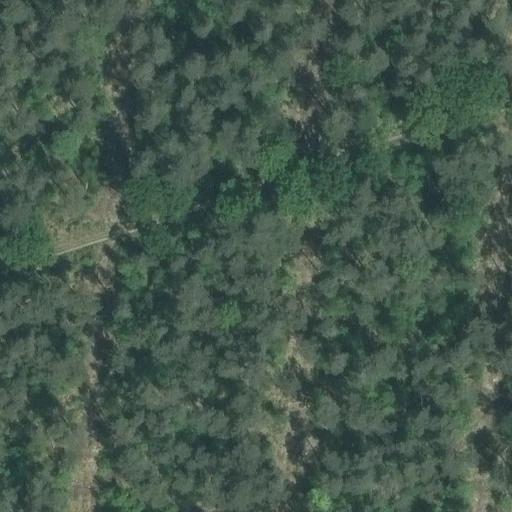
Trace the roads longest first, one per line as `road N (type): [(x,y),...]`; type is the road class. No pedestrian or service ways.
road 1 (track): [(0,250),(346,142)]
road 2 (track): [(346,142),(511,91)]
